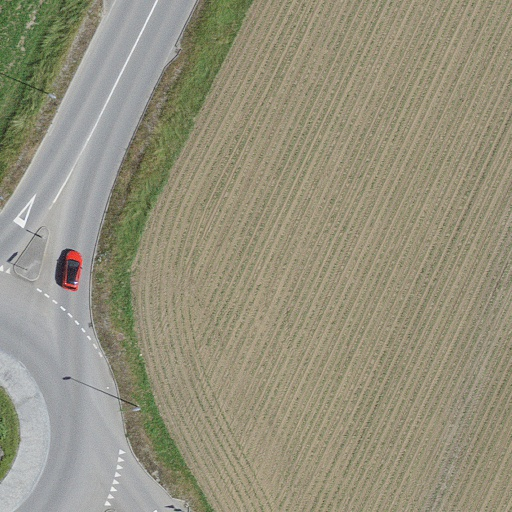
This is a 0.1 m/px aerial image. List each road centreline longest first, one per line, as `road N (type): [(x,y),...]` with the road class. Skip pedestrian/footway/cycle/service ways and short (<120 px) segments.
road 1 (primary): [(157,0),(65,181)]
road 2 (primary): [(60,358),(65,181)]
